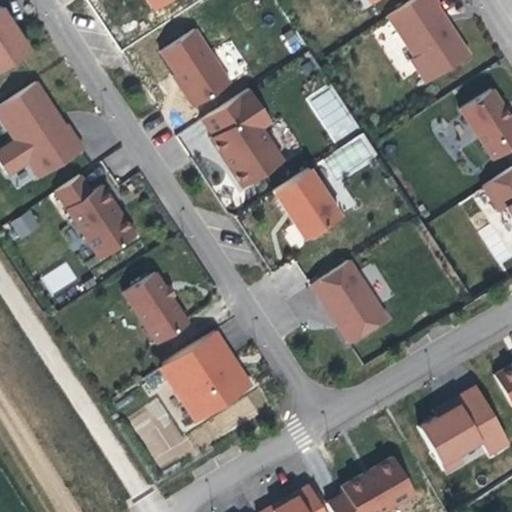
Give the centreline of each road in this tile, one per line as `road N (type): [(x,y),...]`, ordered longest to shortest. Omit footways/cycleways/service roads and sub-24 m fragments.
road 1 (track): [(155,511),(0,271),(0,395),(67,511)]
road 2 (residential): [(50,0),(328,416)]
road 3 (residential): [(328,416),(511,309)]
road 4 (residential): [(163,511),(328,416)]
